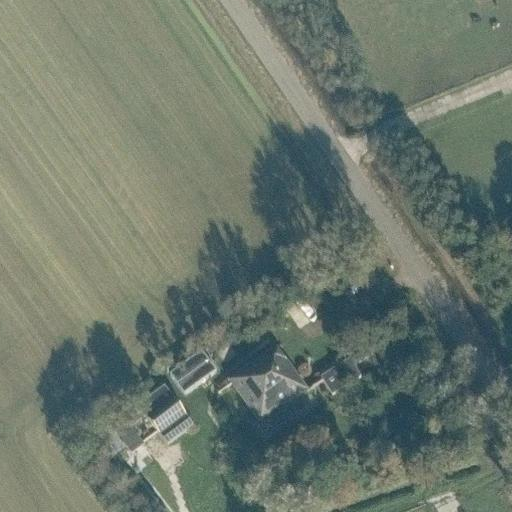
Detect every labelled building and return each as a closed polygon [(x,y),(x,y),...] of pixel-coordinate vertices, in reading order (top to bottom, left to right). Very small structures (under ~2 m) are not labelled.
[(277,351),(231,384),(260,425),(255,428),(262,438),(282,423),(281,422),(292,413),(287,407),(306,393),(277,351)] [(202,356),(171,378),(184,398),(216,375),(202,356)] [(350,362),(320,380),(332,399),(362,380),(350,362)] [(164,388),(138,408),(166,448),(193,428),(164,388)] [(109,426),(98,433),(102,439),(114,458),(125,452),(109,426)] [(102,439),(94,443),(106,463),(114,458),(102,439)] [(313,482),(303,490),(308,499),(318,492),(313,482)]
